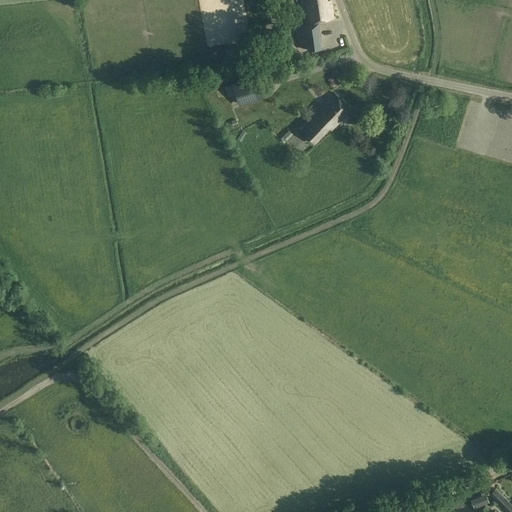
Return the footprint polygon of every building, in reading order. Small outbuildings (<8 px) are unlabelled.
[(295,0),(298,16),(305,15),(303,0),(295,0)] [(327,1),(326,0),(306,0),(309,22),(333,19),(331,0),(327,1)] [(318,25),(315,24),(294,27),(297,44),(307,42),(308,50),(322,48),(318,25)] [(265,97),(258,76),(232,84),(239,105),(265,97)] [(352,109),(334,93),(316,111),(316,113),(300,130),(313,143),(328,128),(331,131),(352,109)] [(292,131),(284,139),(287,142),(296,134),(292,131)] [(491,493),(505,508),(510,503),(496,488),(491,493)] [(482,495),(475,498),(479,507),(485,504),(482,495)]
